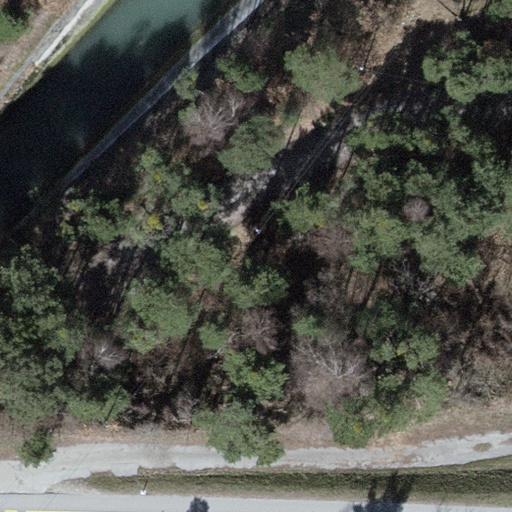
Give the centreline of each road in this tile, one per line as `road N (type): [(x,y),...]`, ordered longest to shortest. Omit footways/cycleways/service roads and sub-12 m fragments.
road 1 (track): [(31,289),(187,214),(332,101),(511,74)]
road 2 (motorway): [(511,452),(349,439),(0,438)]
road 3 (track): [(511,439),(287,476),(241,511)]
